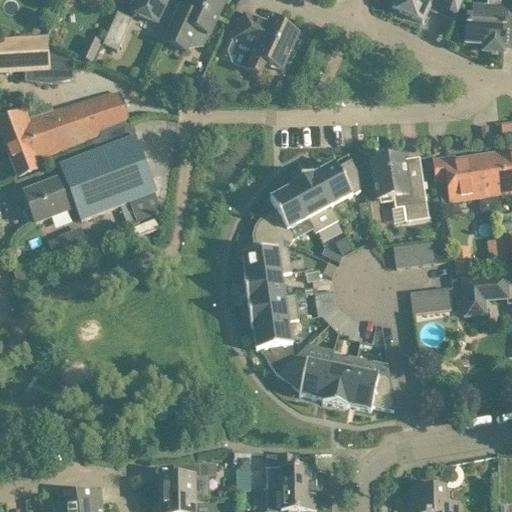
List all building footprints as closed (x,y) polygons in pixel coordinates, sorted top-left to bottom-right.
[(137,0),(131,14),(156,26),(164,9),(165,10),(169,0),(137,0)] [(177,8),(169,26),(162,42),(186,53),(196,31),(208,37),(224,2),(218,0),(195,0),(189,14),(177,8)] [(394,0),(394,1),(395,2),(392,10),(422,25),(429,11),(453,22),(463,0),(394,0)] [(511,0),(487,0),(487,9),(474,8),(473,20),(468,19),(467,24),(466,44),(484,46),(483,53),(503,54),(505,31),(511,31),(511,0)] [(102,47),(117,54),(132,21),(117,15),(102,47)] [(295,55),(292,51),(298,37),(269,23),(268,27),(244,16),(233,42),(251,50),(242,69),(260,78),(265,65),(282,73),(285,65),(291,64),(295,55)] [(0,75),(24,74),(49,72),(47,39),(0,41),(0,75)] [(79,59),(92,65),(102,45),(89,39),(79,59)] [(28,83),(74,81),(73,63),(53,64),(53,73),(28,74),(28,83)] [(212,81),(204,78),(198,90),(206,93),(212,81)] [(184,93),(179,90),(173,92),(170,97),(172,103),(177,106),(183,104),(186,99),(184,93)] [(102,134),(102,135),(130,125),(120,96),(119,96),(119,97),(29,129),(25,119),(0,128),(0,133),(15,176),(37,168),(33,159),(102,134)] [(155,196),(156,196),(129,126),(130,126),(130,125),(102,135),(103,139),(95,142),(99,152),(61,166),(61,165),(60,166),(66,182),(72,199),(81,223),(82,223),(82,222),(130,205),(136,224),(162,215),(155,196)] [(511,154),(488,158),(494,197),(511,193),(511,154)] [(494,197),(488,158),(445,165),(444,160),(432,162),(436,187),(447,186),(450,204),(494,197)] [(419,160),(403,163),(403,159),(371,164),(377,201),(393,200),(395,211),(404,210),(406,225),(428,222),(422,180),(419,160)] [(312,177),(337,224),(338,224),(331,210),(360,194),(357,174),(350,163),(336,170),(334,166),(313,178),(312,176),(312,177)] [(312,177),(290,188),(316,236),(337,224),(312,177)] [(72,199),(66,182),(58,184),(58,182),(24,195),(29,209),(25,210),(29,222),(33,221),(35,225),(69,212),(65,202),(72,199)] [(315,236),(316,236),(290,188),(290,189),(291,190),(270,202),(276,213),(260,222),(254,229),(291,247),(293,242),(288,233),(308,222),(315,236)] [(136,240),(142,238),(151,234),(158,231),(155,222),(132,231),(136,240)] [(243,282),(291,275),(288,250),(284,251),(283,244),(290,248),(291,247),(254,229),(252,237),(254,256),(242,257),(245,281),(243,281),(243,282)] [(59,241),(49,245),(53,256),(85,244),(80,231),(58,239),(59,241)] [(511,240),(500,242),(506,276),(511,275),(511,240)] [(419,247),(421,268),(435,267),(432,246),(419,247)] [(406,249),(409,270),(421,268),(419,247),(406,249)] [(409,270),(406,249),(393,250),(395,271),(409,270)] [(324,251),(321,257),(339,266),(342,260),(324,251)] [(457,255),(459,280),(471,279),(469,254),(457,255)] [(24,271),(14,275),(18,286),(29,281),(24,271)] [(319,274),(306,276),(307,285),(320,283),(319,274)] [(285,300),(281,278),(291,276),(291,275),(243,282),(247,306),(285,300)] [(463,283),(466,318),(484,316),(483,302),(507,300),(505,280),(463,283)] [(449,291),(436,293),(438,314),(451,313),(449,291)] [(423,294),(425,316),(438,314),(436,293),(423,294)] [(425,316),(423,294),(410,296),(412,317),(425,316)] [(294,298),(285,300),(247,306),(250,330),(298,323),(294,298)] [(259,353),(276,378),(293,362),(288,325),(298,324),(298,323),(250,330),(250,331),(252,330),(256,354),(259,353)] [(332,362),(333,352),(312,349),(311,359),(332,362)] [(330,369),(293,362),(276,378),(299,395),(298,399),(322,404),(321,406),(322,406),(330,369)] [(353,374),(330,369),(322,406),(346,411),(353,374)] [(353,374),(346,411),(347,411),(347,409),(371,414),(371,410),(393,414),(389,381),(353,374)] [(266,458),(266,493),(315,493),(315,470),(293,470),(293,458),(266,458)] [(249,472),(249,460),(238,460),(238,472),(249,472)] [(501,460),(500,472),(510,473),(511,460),(501,460)] [(209,479),(208,466),(199,467),(199,479),(209,479)] [(159,479),(160,500),(195,500),(195,478),(159,479)] [(456,511),(457,504),(445,504),(445,490),(411,491),(412,504),(409,504),(408,511),(456,511)] [(59,511),(102,511),(101,492),(58,496),(59,511)] [(266,493),(266,511),(315,511),(315,493),(266,493)] [(195,511),(195,500),(160,500),(160,504),(155,507),(155,511),(195,511)]
